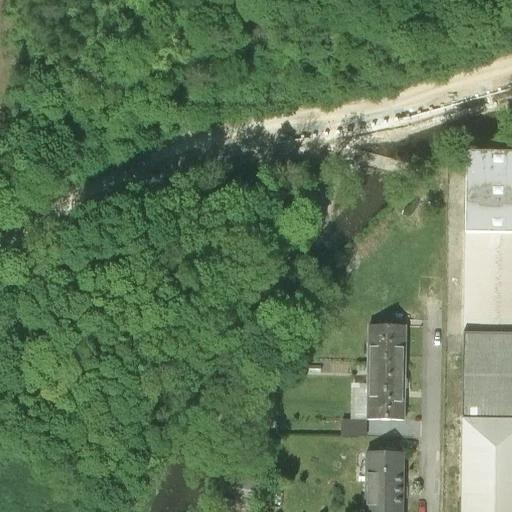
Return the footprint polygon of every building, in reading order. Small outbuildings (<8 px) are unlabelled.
[(511,237),(511,159),(465,158),(463,236),(511,237)] [(511,337),(511,237),(463,236),(457,337),(511,337)] [(415,308),(444,309),(445,278),(417,277),(415,308)] [(366,361),(406,362),(407,332),(367,331),(366,361)] [(511,337),(457,337),(455,423),(511,424),(511,337)] [(364,424),(404,425),(406,362),(366,361),(364,424)] [(511,511),(511,424),(455,423),(451,511),(511,511)] [(360,511),(401,511),(403,457),(363,456),(360,511)] [(221,500),(256,507),(261,483),(226,476),(221,500)]
